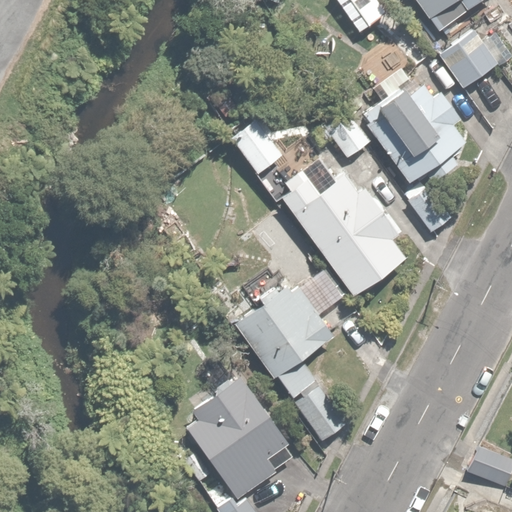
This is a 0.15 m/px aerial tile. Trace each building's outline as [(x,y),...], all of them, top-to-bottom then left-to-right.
[(413,0),(432,25),(465,0),(413,0)] [(469,26),(436,50),(461,83),(493,59),(469,26)] [(416,75),(373,108),(403,147),(390,157),(405,177),(422,164),(434,180),(471,151),(450,124),(461,116),(441,91),(433,98),(416,75)] [(367,139),(344,108),(341,104),(311,126),(321,140),(330,133),(345,155),(367,139)] [(253,117),(227,135),(253,172),(279,153),(253,117)] [(285,191),(279,195),(350,295),(405,256),(391,237),(397,233),(361,182),(353,187),(341,169),(329,177),(314,155),(278,181),(285,191)] [(428,183),(406,198),(426,228),(448,213),(428,183)] [(343,293),(322,267),(293,290),(286,282),(235,323),(290,394),(312,376),(298,358),(332,331),(318,313),(343,293)] [(260,511),(242,486),(292,451),(237,373),(186,409),(193,418),(184,424),(231,491),(214,503),(220,511),(260,511)] [(344,420),(317,381),(292,397),(319,437),(344,420)] [(511,458),(511,456),(479,444),(469,470),(503,483),(511,458)]
